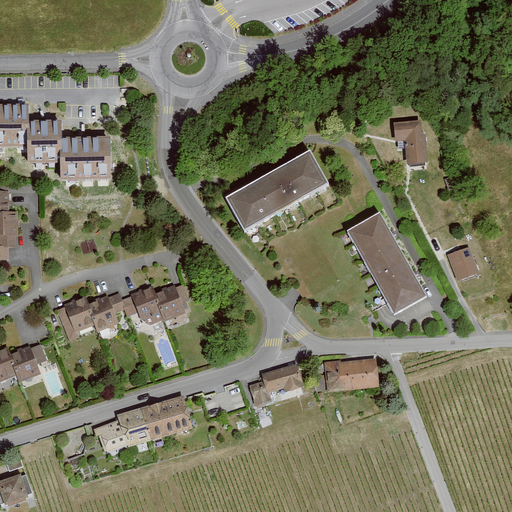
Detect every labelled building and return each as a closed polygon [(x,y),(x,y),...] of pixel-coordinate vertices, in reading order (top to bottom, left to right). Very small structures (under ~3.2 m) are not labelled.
[(109,182),(108,137),(59,138),(58,120),(25,121),(25,105),(0,105),(0,144),(23,144),(23,164),(55,163),(56,184),(109,182)] [(392,125),(393,141),(402,141),(404,164),(425,163),(422,138),(419,139),(417,122),(392,125)] [(311,154),(226,200),(244,233),(329,186),(311,154)] [(0,262),(10,262),(10,248),(16,248),(16,213),(8,213),(7,184),(0,184),(0,262)] [(381,216),(349,234),(394,316),(426,298),(381,216)] [(477,272),(468,247),(447,254),(456,280),(477,272)] [(162,323),(183,314),(179,304),(188,300),(182,287),(174,291),(173,288),(154,296),(150,287),(130,295),(131,297),(120,302),(118,296),(107,300),(106,297),(86,305),(83,298),(62,307),(63,310),(57,312),(69,343),(77,340),(72,329),(92,321),(97,333),(118,324),(114,314),(124,310),(127,318),(137,314),(140,322),(149,325),(161,320),(162,323)] [(45,361),(38,344),(9,356),(6,347),(0,349),(0,379),(15,374),(18,383),(40,374),(37,368),(45,361)] [(374,389),(371,358),(321,362),(323,393),(374,389)] [(268,402),(265,392),(281,388),(282,391),(301,387),(295,364),(258,373),(260,381),(246,384),(252,406),(268,402)] [(190,428),(180,395),(116,415),(118,422),(91,430),(91,436),(97,435),(102,452),(124,445),(125,447),(190,428)] [(29,500),(22,477),(0,483),(0,491),(5,508),(29,500)]
